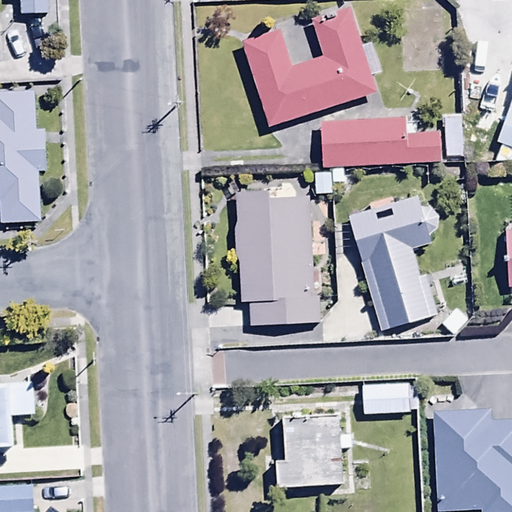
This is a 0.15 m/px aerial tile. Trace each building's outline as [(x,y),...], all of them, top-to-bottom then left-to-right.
[(50,0),(20,0),(20,20),(50,20),(50,0)] [(241,51),(269,134),(376,98),(370,82),(382,78),(372,48),(364,51),(352,13),(311,26),(323,62),(292,73),(280,38),(241,51)] [(0,207),(0,208),(1,228),(41,226),(38,177),(46,177),(44,135),(35,136),(33,95),(0,97),(0,207)] [(511,110),(498,148),(503,150),(496,167),(511,165),(511,110)] [(462,118),(443,119),(445,162),(464,161),(462,118)] [(320,130),(323,175),(441,167),(439,140),(410,142),(408,124),(320,130)] [(235,199),(238,230),(233,230),(236,265),(240,265),(243,308),(251,308),(253,332),(317,327),(308,202),(293,204),(292,195),(235,199)] [(418,202),(347,223),(382,338),(435,322),(414,255),(431,250),(429,242),(437,235),(438,223),(430,213),(421,213),(418,202)] [(0,454),(14,454),(13,420),(35,419),(34,388),(0,389),(0,454)] [(410,389),(363,391),(363,419),(411,418),(410,389)] [(433,416),(437,511),(511,511),(511,425),(490,426),(490,415),(433,416)] [(340,425),(285,426),(286,466),(277,466),(278,494),(343,492),(342,454),(353,453),(353,440),(340,441),(340,425)] [(32,511),(32,490),(0,490),(0,511),(32,511)]
